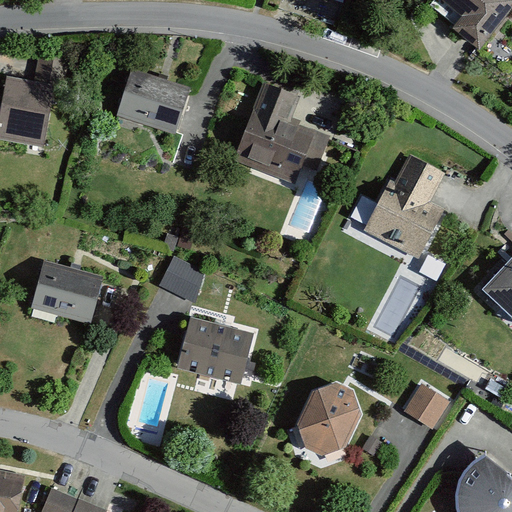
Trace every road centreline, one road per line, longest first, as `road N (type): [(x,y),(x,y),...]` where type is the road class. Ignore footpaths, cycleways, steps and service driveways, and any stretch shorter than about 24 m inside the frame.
road 1 (residential): [(511,142),(463,106),(358,59),(248,25),(157,12),(0,16)]
road 2 (residential): [(0,410),(248,511)]
